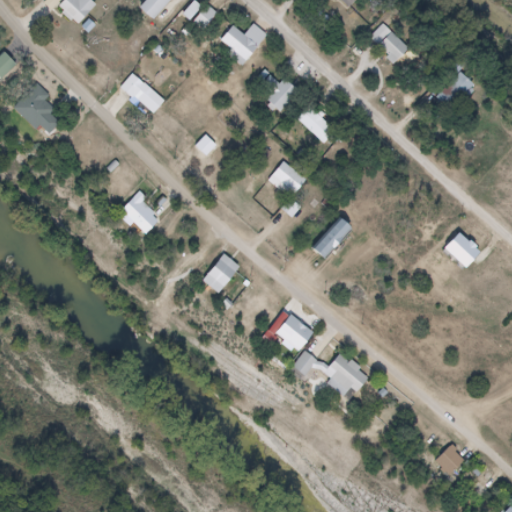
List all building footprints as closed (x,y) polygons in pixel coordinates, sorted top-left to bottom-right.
[(83,0),(82,1),(81,0),(69,0),(67,2),(65,0),(56,0),(47,9),(56,18),(64,9),(85,30),(103,12),(90,0),(83,0)] [(160,0),(143,17),(157,31),(181,7),(174,0),(160,0)] [(350,0),(327,0),(355,25),(366,14),(350,0)] [(224,53),(248,76),(277,47),(261,31),(250,42),(242,35),(224,53)] [(389,35),(376,50),(395,66),(391,71),(400,79),(417,61),(389,35)] [(10,58),(0,67),(0,83),(7,90),(24,73),(10,58)] [(463,66),(433,103),(460,125),(483,96),(469,84),(475,76),(463,66)] [(138,78),(125,93),(135,101),(138,97),(160,117),(170,105),(138,78)] [(267,93),(272,99),(266,104),(278,119),(305,95),(294,82),(284,90),(278,83),(267,93)] [(41,87),(19,113),(54,142),(65,130),(59,124),(65,117),(55,109),(60,103),(41,87)] [(303,124),(330,152),(344,138),(317,110),(303,124)] [(291,166),(277,182),(304,205),(318,189),(291,166)] [(159,222),(138,202),(126,214),(147,235),(159,222)] [(344,228),(314,261),(329,274),(359,241),(344,228)] [(464,240),(449,257),(473,279),(488,262),(464,240)] [(231,259),(206,286),(224,302),(249,275),(231,259)] [(297,323),(281,342),(304,360),(319,340),(297,323)] [(295,369),(305,377),(337,335),(327,327),(295,369)] [(345,356),(334,371),(327,366),(322,364),(312,356),(298,372),(310,382),(317,375),(324,375),(336,383),(331,390),(349,404),(356,395),(363,401),(377,384),(368,377),(371,372),(356,360),(353,363),(345,356)] [(458,448),(439,466),(453,482),(470,466),(463,458),(465,456),(458,448)]
